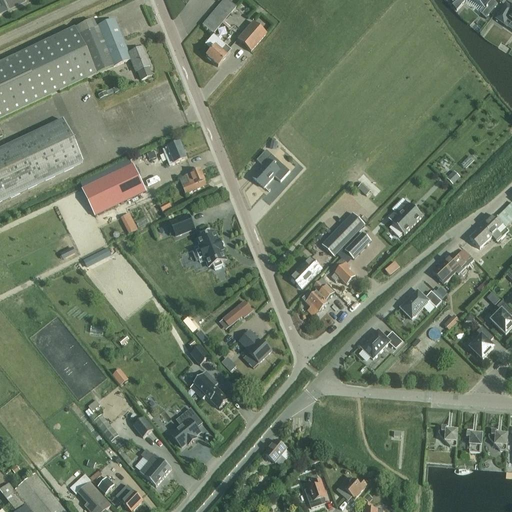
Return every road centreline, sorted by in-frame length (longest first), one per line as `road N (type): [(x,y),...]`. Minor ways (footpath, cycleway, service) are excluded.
road 1 (residential): [(304,359),(157,0)]
road 2 (residential): [(314,388),(474,223)]
road 3 (residential): [(304,359),(451,233),(474,223)]
road 4 (residential): [(177,511),(304,359)]
road 5 (unclassified): [(485,401),(314,388)]
road 6 (unclassified): [(306,396),(202,511)]
road 7 (track): [(416,511),(414,483),(366,449),(357,392)]
